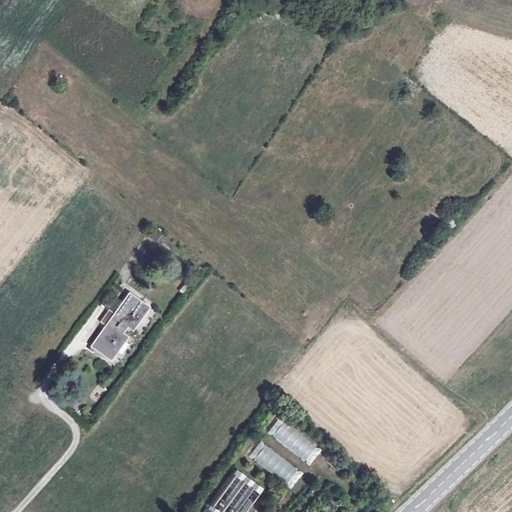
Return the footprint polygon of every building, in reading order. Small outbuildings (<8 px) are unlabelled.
[(447,215),(457,223),(463,215),(453,207),(447,215)] [(135,302),(127,296),(117,310),(120,311),(117,315),(108,309),(100,321),(108,327),(106,331),(103,330),(94,343),(102,349),(100,351),(109,357),(114,349),(116,351),(127,336),(121,333),(126,325),(132,329),(142,315),(140,313),(145,305),(136,299),(135,302)] [(267,432),(308,466),(320,451),(279,417),(267,432)] [(248,458),(292,487),(303,471),(258,442),(248,458)] [(236,468),(207,508),(213,511),(245,511),(264,487),(236,468)]
